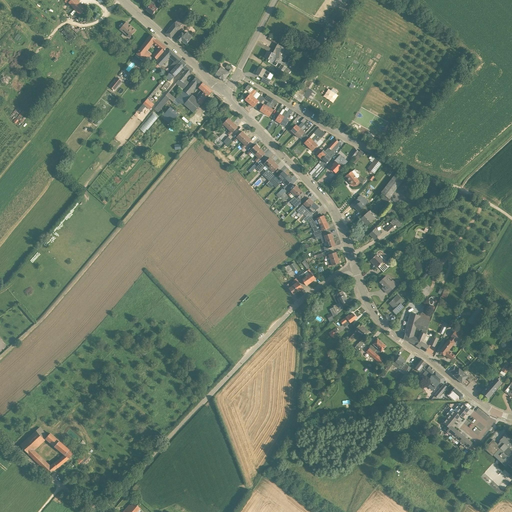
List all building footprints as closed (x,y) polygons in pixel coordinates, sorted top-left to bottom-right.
[(82,4),(79,2),(77,0),(71,0),(69,3),(80,15),(86,9),(82,4)] [(152,15),(157,9),(161,4),(157,0),(150,0),(149,2),(151,4),(146,10),(152,15)] [(166,34),(171,39),(172,37),(183,23),(178,19),(166,34)] [(135,31),(126,23),(120,30),(129,38),(135,31)] [(193,37),(187,32),(184,35),(182,33),(177,40),(180,42),(182,41),(186,45),(193,37)] [(148,51),(153,44),(155,46),(159,42),(151,35),(137,54),(144,60),(148,57),(149,58),(152,55),(150,53),(148,51)] [(166,48),(159,42),(155,46),(158,49),(152,56),(156,59),(163,52),(166,48)] [(268,51),(265,58),(269,60),(268,63),(275,67),(277,64),(279,61),(285,49),(282,47),(277,44),(272,54),(268,51)] [(182,60),(168,49),(153,65),(158,70),(160,68),(164,71),(165,69),(161,66),(169,57),(175,61),(172,65),(175,67),(182,60)] [(182,68),(186,71),(189,67),(182,60),(175,67),(170,73),(170,72),(165,77),(169,81),(182,68)] [(279,68),(284,72),(285,73),(287,68),(281,64),(278,68),(279,68)] [(224,82),(233,69),(228,65),(225,68),(228,70),(227,71),(221,67),(215,75),(223,82),(224,82)] [(184,80),(192,71),(193,70),(189,67),(186,71),(176,83),(177,84),(179,86),(183,89),(188,83),(184,80)] [(268,78),(270,73),(260,67),(256,74),(263,78),(261,82),(268,85),(271,80),(268,78)] [(275,73),(280,77),(284,72),(279,68),(275,73)] [(309,88),(315,78),(310,75),(299,91),(297,90),(292,98),(301,103),(305,97),(303,96),(308,89),(309,88)] [(113,90),(114,91),(122,81),(117,77),(109,87),(113,90)] [(178,106),(180,104),(185,104),(194,113),(212,91),(196,77),(184,91),(183,90),(176,99),(175,98),(172,102),(178,106)] [(169,93),(177,84),(176,83),(168,92),(169,93)] [(249,104),(258,94),(258,93),(256,92),(251,88),(248,92),(251,94),(245,100),(249,104)] [(308,100),(313,92),(308,89),(303,96),(304,97),(308,100)] [(175,98),(169,93),(166,96),(172,102),(175,98)] [(254,108),(261,99),(263,100),(264,98),(258,93),(258,94),(249,104),(254,108)] [(265,114),(274,100),(267,95),(264,98),(263,100),(268,103),(266,106),(264,105),(260,111),(265,114)] [(154,105),(147,99),(143,104),(149,110),(154,105)] [(269,117),(273,111),(271,109),(274,104),(276,105),(278,102),(274,100),(265,114),(269,117)] [(179,114),(170,107),(162,117),(171,124),(179,114)] [(280,124),(289,109),(286,107),(284,110),(285,111),(282,116),(280,114),(275,121),(280,124)] [(289,121),(287,119),(290,114),(291,115),(293,111),(290,109),(289,110),(289,109),(280,124),(285,127),(289,121)] [(140,129),(145,134),(160,117),(154,112),(140,129)] [(233,123),(228,119),(220,127),(222,129),(225,126),(227,129),(233,123)] [(295,135),(304,125),(306,123),(307,122),(304,119),(301,122),(302,123),(298,127),(296,125),(291,131),(295,135)] [(229,136),(238,128),(233,123),(227,129),(230,131),(227,134),(229,136)] [(302,131),(307,127),(304,125),(295,135),(299,139),(300,137),(303,140),(307,135),(304,133),(302,131)] [(304,143),(308,147),(317,138),(322,132),(318,128),(314,133),(316,135),(312,139),(310,137),(304,143)] [(317,138),(308,147),(312,151),(318,146),(316,144),(320,140),(325,134),(323,131),(322,132),(317,138)] [(242,132),(234,140),(236,142),(239,139),(241,142),(247,136),(242,132)] [(243,149),(251,141),(247,136),(241,142),(244,145),(241,147),(243,149)] [(334,148),(338,142),(336,139),(328,147),(329,148),(325,151),(324,150),(317,156),(322,160),(331,151),(334,148)] [(260,150),(256,145),(247,154),(249,156),(252,153),(255,155),(260,150)] [(265,154),(260,150),(255,155),(258,158),(255,161),(257,163),(265,154)] [(355,164),(358,161),(364,153),(360,150),(352,162),(355,164)] [(331,151),(322,160),(326,164),(335,154),(333,152),(331,151)] [(348,162),(340,155),(334,161),(335,162),(333,165),(334,166),(331,169),(336,173),(341,167),(342,168),(348,162)] [(259,172),(263,168),(263,169),(266,166),(269,168),(274,163),(269,158),(264,163),(262,161),(255,168),(259,172)] [(374,174),(382,163),(376,159),(368,169),(370,170),(369,171),(371,173),(372,172),(374,174)] [(270,177),(279,167),(274,163),(269,168),(263,175),(267,179),(266,180),(268,182),(270,180),(272,179),(270,177)] [(256,167),(254,165),(248,171),(250,173),(256,167)] [(359,177),(354,170),(346,176),(346,177),(348,179),(349,180),(351,183),(352,184),(353,185),(354,186),(359,182),(356,179),(359,177)] [(388,180),(390,178),(394,173),(391,170),(387,175),(388,176),(386,179),(388,180)] [(288,176),(283,171),(275,180),(277,182),(278,181),(280,183),(282,182),(288,176)] [(384,195),(389,199),(393,194),(394,194),(402,183),(402,182),(404,179),(396,173),(381,193),(384,195)] [(292,180),(288,176),(282,182),(285,184),(282,187),(284,189),(292,180)] [(301,190),(296,186),(287,194),(289,196),(290,197),(292,194),(295,196),(301,190)] [(305,195),(301,190),(295,196),(298,199),(295,202),(297,204),(305,195)] [(362,200),(365,197),(362,194),(358,198),(360,201),(354,207),(359,212),(367,205),(362,200)] [(299,209),(302,211),(304,213),(309,208),(314,203),(309,198),(299,209)] [(315,216),(313,213),(319,208),(314,203),(309,208),(304,213),(302,215),(304,214),(306,216),(303,220),(306,222),(315,216)] [(369,212),(361,219),(367,226),(375,219),(374,219),(369,212)] [(312,221),(315,227),(319,225),(326,222),(324,216),(317,219),(315,216),(308,221),(309,223),(312,221)] [(326,222),(319,225),(315,227),(317,231),(314,232),(314,233),(315,237),(318,236),(317,236),(322,234),(321,231),(329,228),(326,222)] [(394,226),(391,224),(385,230),(387,232),(394,226)] [(382,233),(377,227),(370,234),(375,240),(382,233)] [(331,234),(320,238),(321,240),(325,239),(326,242),(333,240),(331,234)] [(333,240),(326,242),(327,246),(323,247),(324,250),(328,249),(336,246),(333,240)] [(390,266),(385,260),(383,262),(378,258),(379,257),(378,256),(377,255),(377,256),(376,256),(376,255),(370,261),(377,268),(378,267),(384,272),(390,266)] [(340,264),(338,258),(330,260),(331,264),(328,265),(328,266),(328,267),(340,264)] [(310,267),(305,260),(303,262),(302,263),(307,269),(310,267)] [(288,273),(292,270),(293,270),(290,266),(289,266),(289,265),(283,268),(288,273)] [(309,274),(306,276),(311,283),(316,279),(309,269),(307,271),(309,274)] [(311,283),(306,276),(305,274),(302,276),(301,275),(299,276),(306,286),(311,283)] [(391,282),(386,277),(380,283),(386,289),(384,291),(387,294),(394,287),(390,283),(391,282)] [(292,283),(294,285),(298,292),(303,288),(296,278),(294,280),(294,281),(292,283)] [(294,285),(291,287),(288,284),(286,285),(293,295),(298,292),(294,285)] [(446,299),(449,292),(444,290),(441,297),(446,299)] [(344,296),(342,292),(336,295),(338,299),(335,300),(337,305),(334,306),(337,314),(343,309),(341,305),(347,302),(344,296)] [(401,298),(398,295),(392,300),(391,301),(392,301),(389,303),(392,307),(393,306),(396,309),(393,311),(396,315),(404,307),(401,304),(398,301),(401,298)] [(475,327),(484,314),(477,309),(467,322),(475,327)] [(404,339),(416,345),(418,339),(414,337),(416,328),(422,330),(422,329),(427,330),(431,317),(421,314),(420,316),(412,313),(410,318),(405,333),(404,339)] [(350,323),(356,318),(353,314),(350,316),(349,315),(340,322),(342,325),(348,320),(350,323)] [(365,335),(368,331),(363,327),(364,326),(363,325),(362,324),(361,324),(361,323),(357,328),(356,327),(346,338),(350,342),(358,333),(362,336),(364,334),(365,335)] [(422,343),(425,334),(421,332),(418,339),(416,345),(416,346),(425,352),(428,346),(422,343)] [(459,343),(463,338),(455,332),(451,336),(452,337),(449,341),(448,340),(439,352),(444,356),(445,355),(452,360),(455,357),(448,351),(453,344),(452,343),(455,339),(459,343)] [(433,336),(429,345),(435,348),(439,339),(433,336)] [(375,359),(386,346),(377,339),(373,344),(369,349),(366,352),(375,359)] [(362,349),(366,344),(362,340),(357,345),(362,349)] [(400,370),(406,361),(399,357),(395,363),(392,361),(384,372),(386,373),(393,364),(399,369),(400,370)] [(429,366),(421,359),(414,368),(420,373),(423,368),(426,370),(422,375),(423,375),(422,375),(425,378),(427,376),(428,375),(429,374),(431,376),(435,371),(429,366)] [(511,365),(507,362),(501,371),(500,373),(504,376),(506,374),(511,365)] [(463,372),(459,368),(458,369),(455,366),(450,371),(453,375),(457,379),(463,372)] [(461,383),(466,379),(470,383),(474,378),(466,370),(457,379),(461,383)] [(435,371),(431,376),(430,377),(429,377),(428,378),(427,377),(426,379),(427,379),(426,380),(431,384),(428,387),(433,391),(440,383),(443,379),(443,378),(435,371)] [(488,399),(502,384),(500,381),(502,379),(500,377),(498,379),(496,377),(482,393),(488,399)] [(438,399),(444,391),(440,388),(434,396),(438,399)] [(463,395),(455,389),(449,396),(455,401),(460,400),(463,398),(463,395)] [(457,406),(466,414),(469,409),(463,404),(461,407),(459,404),(457,406)] [(466,414),(457,406),(455,408),(458,410),(456,413),(460,416),(462,418),(466,414)] [(457,420),(460,416),(456,413),(453,411),(452,413),(449,411),(448,413),(457,420)] [(453,425),(457,420),(448,413),(446,415),(448,417),(446,419),(453,425)] [(454,428),(453,427),(453,426),(446,426),(446,427),(444,429),(449,434),(454,428)] [(459,433),(454,428),(449,434),(453,437),(451,440),(452,441),(459,433)] [(49,474),(69,459),(73,453),(50,434),(44,440),(36,432),(20,446),(49,474)] [(458,442),(463,436),(459,433),(452,441),(454,443),(456,440),(458,442)] [(511,441),(511,442),(511,441),(507,437),(508,436),(505,434),(502,437),(503,438),(499,442),(500,442),(498,444),(493,440),(484,449),(493,457),(493,456),(505,467),(511,460),(511,441)] [(461,449),(468,440),(463,436),(458,442),(461,444),(459,447),(461,449)] [(468,440),(461,449),(462,450),(465,447),(467,449),(472,443),(468,440)] [(82,466),(90,456),(91,456),(86,451),(83,455),(81,458),(80,457),(76,462),(82,466)] [(136,511),(140,509),(134,503),(129,508),(128,507),(123,511),(136,511)]
